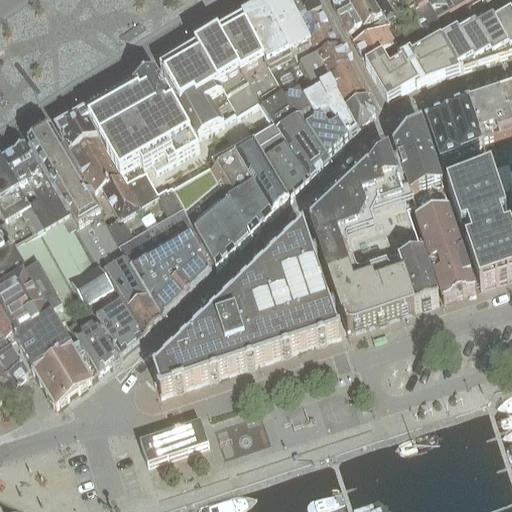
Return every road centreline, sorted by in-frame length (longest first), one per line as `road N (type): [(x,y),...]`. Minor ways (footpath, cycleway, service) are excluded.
road 1 (residential): [(393,135),(109,396),(95,424)]
road 2 (residential): [(95,424),(161,425),(363,361)]
road 3 (tertiary): [(0,140),(231,0)]
road 4 (residential): [(511,312),(363,361)]
road 5 (residential): [(393,135),(320,0)]
road 6 (residential): [(511,76),(431,104),(393,135)]
